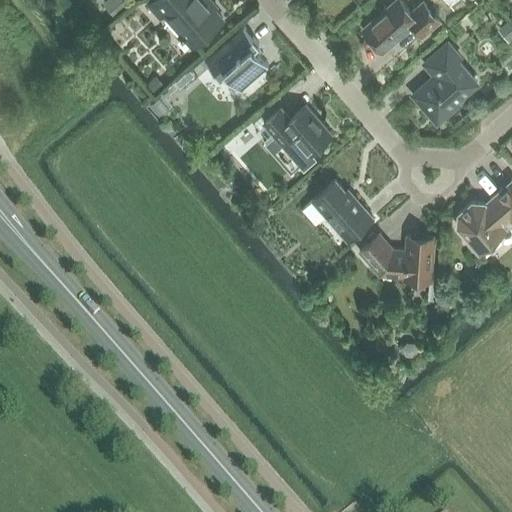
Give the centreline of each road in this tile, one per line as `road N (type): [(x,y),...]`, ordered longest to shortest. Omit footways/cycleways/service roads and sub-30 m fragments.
road 1 (tertiary): [(261,511),(23,239)]
road 2 (residential): [(278,0),(412,161),(459,165),(511,117)]
